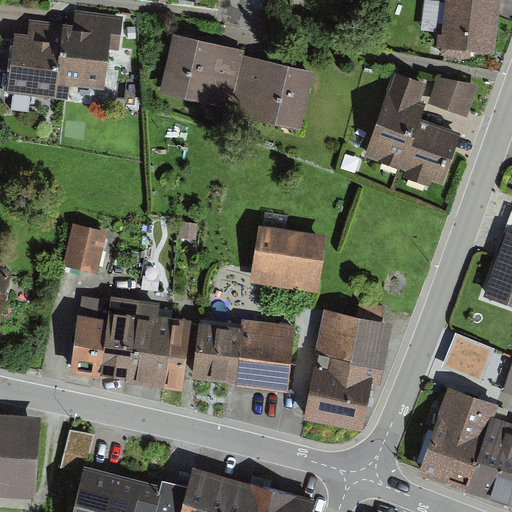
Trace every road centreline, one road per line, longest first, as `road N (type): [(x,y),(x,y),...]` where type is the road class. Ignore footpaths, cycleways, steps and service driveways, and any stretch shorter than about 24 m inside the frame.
road 1 (residential): [(511,100),(394,424),(361,475)]
road 2 (unclassified): [(361,475),(0,387)]
